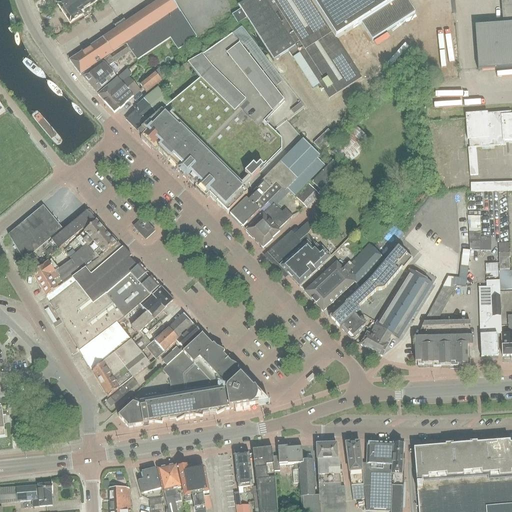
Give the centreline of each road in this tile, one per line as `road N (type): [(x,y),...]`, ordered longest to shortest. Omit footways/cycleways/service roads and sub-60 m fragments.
road 1 (unclassified): [(275,394),(67,176)]
road 2 (unclassified): [(117,132),(308,323)]
road 3 (unclassified): [(297,420),(312,432),(511,428)]
road 4 (tertiary): [(88,458),(297,420)]
road 5 (unclassified): [(117,132),(62,71),(20,0)]
road 6 (unclassified): [(74,386),(0,252)]
road 7 (tertiary): [(368,395),(511,387)]
